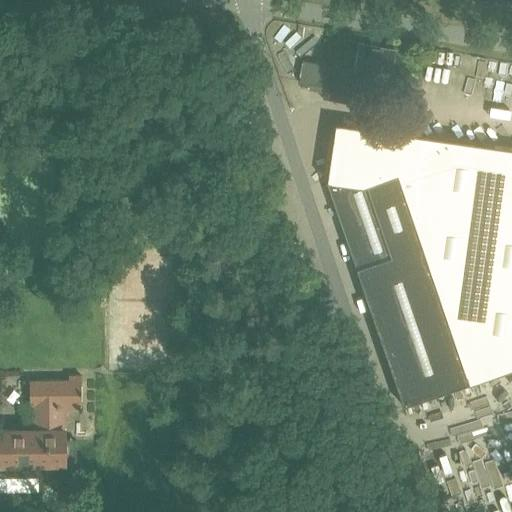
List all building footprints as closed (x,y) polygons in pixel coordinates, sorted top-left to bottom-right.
[(299,80),(311,82),(309,88),(323,91),(322,96),(348,100),(349,95),(375,99),(379,73),(389,75),(394,47),(358,41),(354,67),(302,59),(299,80)] [(511,149),(306,116),(325,173),(324,173),(401,400),(465,379),(424,257),(511,271),(511,149)] [(466,353),(475,350),(468,325),(458,328),(466,353)] [(0,489),(37,489),(37,474),(38,474),(38,461),(65,460),(64,425),(63,425),(63,407),(80,407),(80,373),(68,373),(68,377),(30,377),(30,403),(33,403),(33,427),(0,427),(0,489)] [(494,402),(502,398),(495,378),(486,381),(494,402)] [(443,496),(460,492),(454,468),(437,472),(443,496)]
